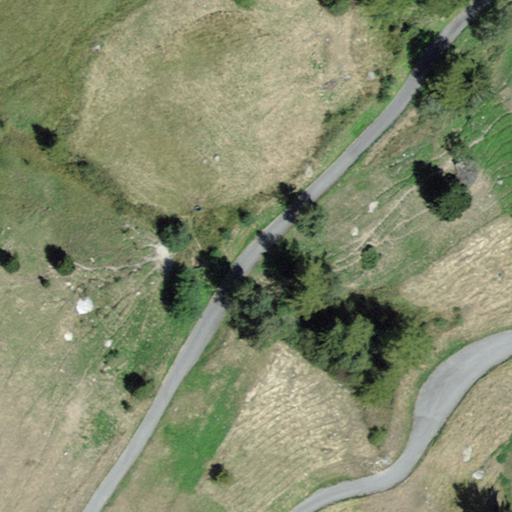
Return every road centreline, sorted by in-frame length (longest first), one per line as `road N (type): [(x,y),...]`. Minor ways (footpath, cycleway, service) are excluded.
road 1 (track): [(493,0),(457,25),(393,122),(309,188),(204,326),(92,511)]
road 2 (track): [(301,511),(400,470),(457,375),(511,343)]
